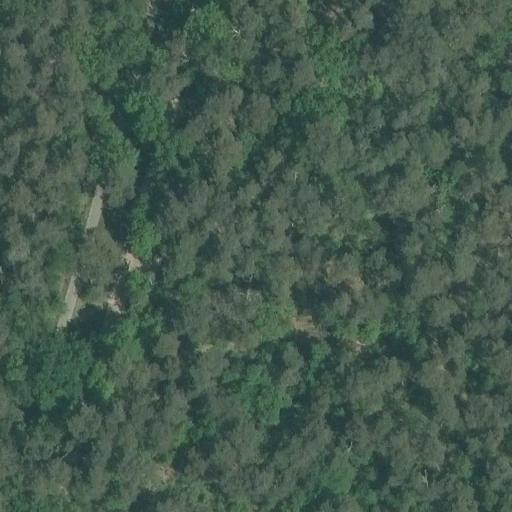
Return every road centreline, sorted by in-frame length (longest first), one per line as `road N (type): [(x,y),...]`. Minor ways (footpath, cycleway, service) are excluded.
road 1 (track): [(113,299),(157,272),(260,182),(361,0)]
road 2 (track): [(199,0),(113,299)]
road 3 (track): [(64,511),(113,299)]
